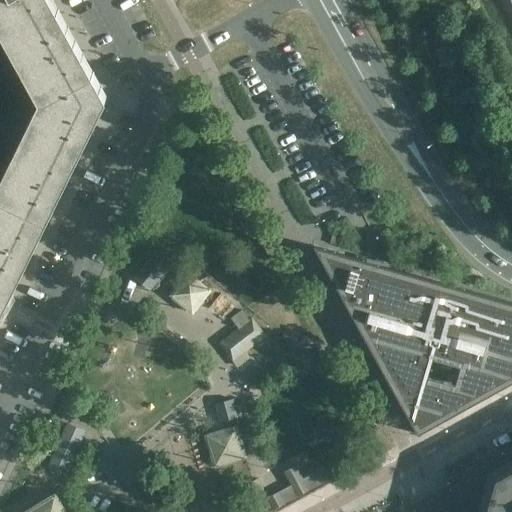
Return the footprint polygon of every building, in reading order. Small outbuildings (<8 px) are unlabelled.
[(0,314),(6,301),(1,299),(65,169),(73,152),(74,151),(82,134),(89,119),(98,100),(96,91),(46,0),(0,0),(0,12),(3,18),(12,34),(22,52),(47,98),(47,99),(40,114),(32,130),(31,132),(23,148),(0,196),(0,314)] [(338,238),(331,236),(329,244),(336,246),(338,238)] [(511,303),(458,288),(451,286),(401,272),(377,265),(374,264),(371,263),(368,262),(367,262),(362,261),(326,250),(314,247),(342,298),(345,299),(359,324),(372,347),(381,365),(378,364),(418,435),(502,388),(511,382),(511,380),(511,381),(511,380),(511,303)] [(149,291),(173,262),(158,250),(134,279),(149,291)] [(192,313),(210,291),(188,274),(170,296),(192,313)] [(237,329),(232,333),(219,342),(218,343),(232,362),(237,368),(250,358),(245,352),(266,336),(252,318),(248,320),(242,313),(231,321),(237,329)] [(238,418),(233,400),(215,404),(220,422),(236,418),(238,418)] [(336,431),(320,422),(313,433),(329,442),(336,431)] [(62,474),(81,430),(69,425),(49,468),(62,474)] [(245,451),(238,425),(212,432),(219,458),(244,451),(245,451)] [(278,494),(267,500),(257,481),(254,482),(246,487),(259,511),(271,511),(273,511),(284,506),(295,500),(309,493),(322,486),(332,481),(326,469),(316,475),(303,481),(302,479),(300,479),(294,468),(284,474),(289,485),(288,485),(289,488),(278,494)] [(511,511),(511,469),(495,478),(490,498),(485,511),(511,511)] [(62,511),(54,499),(32,511),(62,511)]
